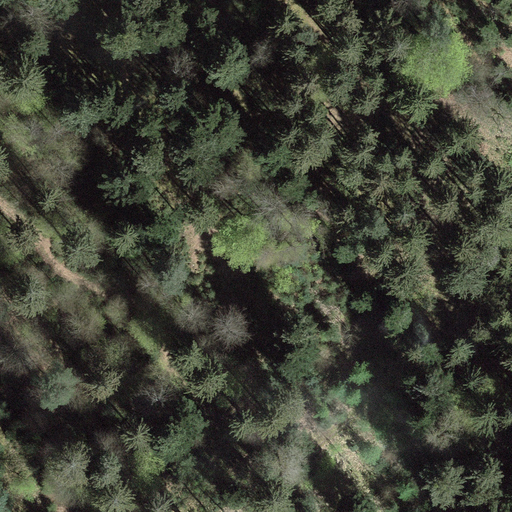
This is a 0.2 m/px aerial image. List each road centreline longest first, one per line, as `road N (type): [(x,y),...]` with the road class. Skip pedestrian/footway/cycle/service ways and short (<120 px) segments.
road 1 (track): [(97,0),(150,167),(215,246),(270,292),(401,376),(436,460),(431,511)]
road 2 (track): [(229,511),(511,283)]
